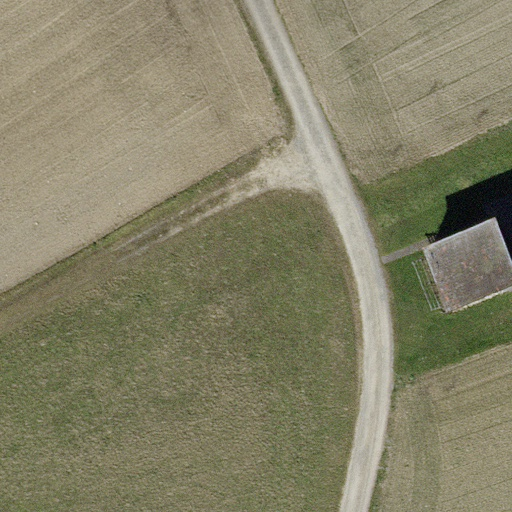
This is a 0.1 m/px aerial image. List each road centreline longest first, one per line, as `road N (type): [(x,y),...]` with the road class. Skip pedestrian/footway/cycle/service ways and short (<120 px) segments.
road 1 (track): [(0,340),(339,149)]
road 2 (track): [(272,0),(397,283)]
road 3 (track): [(370,511),(390,414),(397,283)]
